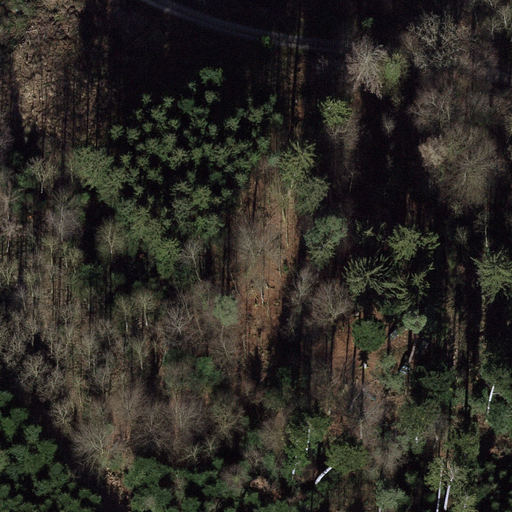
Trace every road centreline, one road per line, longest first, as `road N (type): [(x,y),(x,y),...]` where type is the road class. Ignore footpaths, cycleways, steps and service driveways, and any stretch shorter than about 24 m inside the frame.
road 1 (track): [(511,79),(406,54),(271,37),(157,0)]
road 2 (track): [(119,511),(0,394)]
